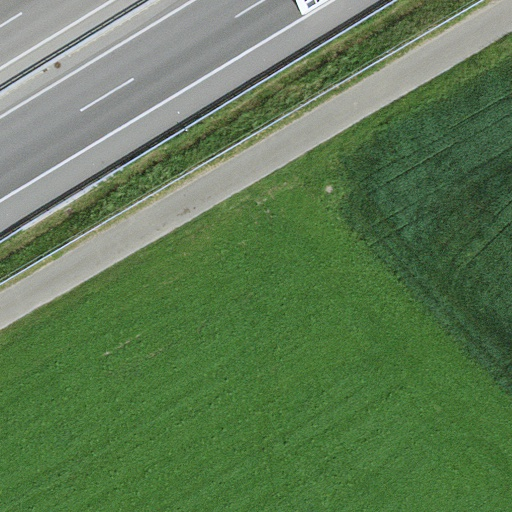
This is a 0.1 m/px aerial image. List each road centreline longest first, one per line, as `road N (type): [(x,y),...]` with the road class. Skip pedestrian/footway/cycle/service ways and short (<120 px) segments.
road 1 (unclassified): [(0,311),(511,12)]
road 2 (motorway): [(0,159),(262,0)]
